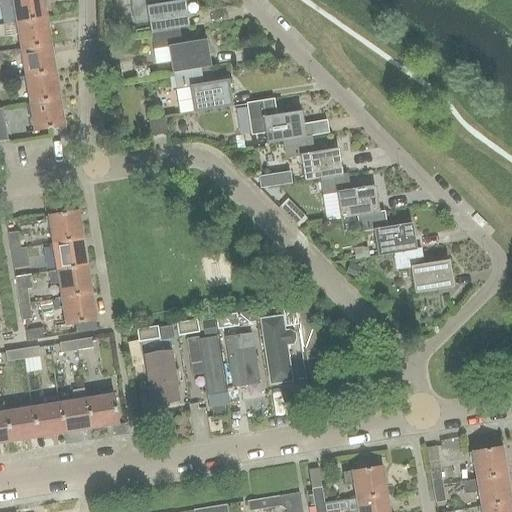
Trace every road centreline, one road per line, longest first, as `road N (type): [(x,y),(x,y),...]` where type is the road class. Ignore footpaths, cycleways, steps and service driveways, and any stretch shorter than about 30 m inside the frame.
road 1 (residential): [(416,366),(496,281),(503,262),(244,0)]
road 2 (unclassified): [(0,488),(414,421)]
road 3 (residential): [(93,171),(192,153),(416,366)]
road 4 (residential): [(85,0),(93,171)]
